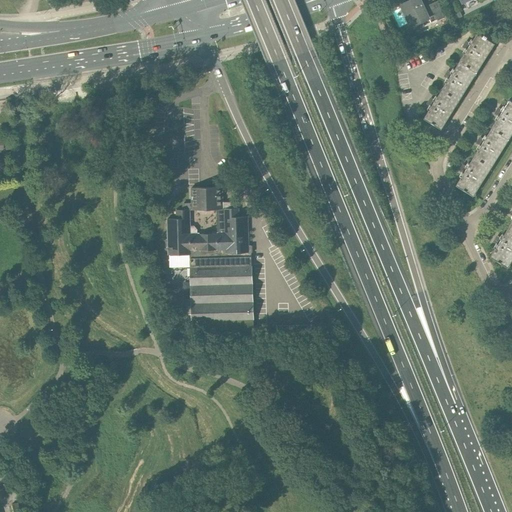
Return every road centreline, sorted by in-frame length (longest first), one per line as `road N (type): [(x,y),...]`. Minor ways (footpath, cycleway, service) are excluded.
road 1 (trunk): [(253,0),(441,461)]
road 2 (trunk): [(210,56),(262,169),(441,461)]
road 3 (trunk): [(448,405),(280,0)]
road 4 (trunk): [(448,405),(340,20)]
road 5 (unclassified): [(0,94),(210,56)]
road 6 (residential): [(466,233),(438,160),(506,49)]
road 7 (primary): [(0,69),(198,36)]
road 8 (primary): [(198,36),(333,0)]
road 9 (unclassified): [(210,56),(340,20)]
